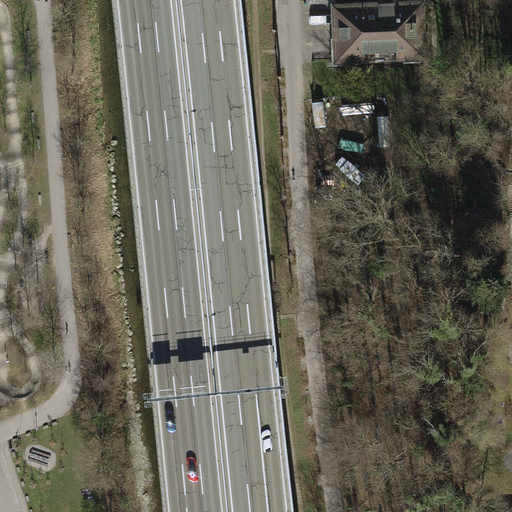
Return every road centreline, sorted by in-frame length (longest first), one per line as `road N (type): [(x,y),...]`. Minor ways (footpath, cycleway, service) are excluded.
road 1 (motorway): [(260,511),(207,0)]
road 2 (motorway): [(145,0),(197,511)]
road 3 (residential): [(334,511),(309,319),(290,0)]
